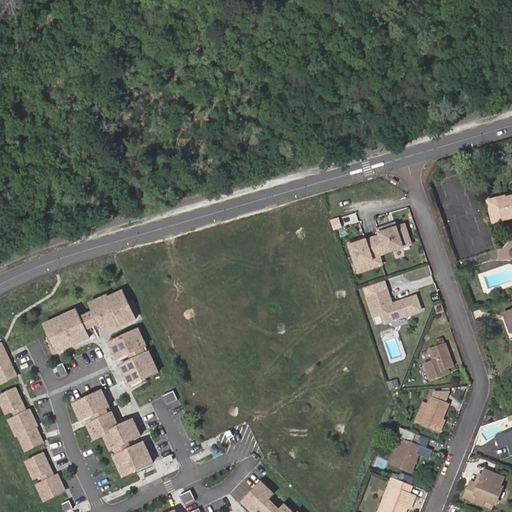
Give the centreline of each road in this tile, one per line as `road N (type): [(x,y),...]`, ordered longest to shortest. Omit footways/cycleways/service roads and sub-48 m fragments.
road 1 (tertiary): [(405,157),(90,247),(0,282)]
road 2 (residential): [(405,157),(482,384),(434,511)]
road 3 (residential): [(99,511),(35,347)]
road 4 (residential): [(191,474),(245,450),(248,459),(227,486),(202,498)]
